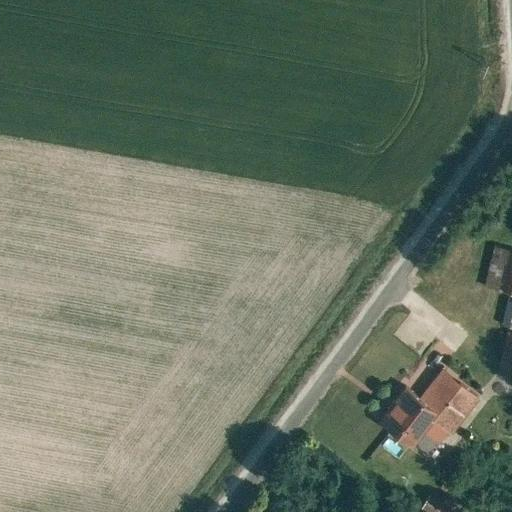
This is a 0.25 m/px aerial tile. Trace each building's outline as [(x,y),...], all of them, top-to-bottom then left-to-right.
[(511,290),(511,251),(497,248),(487,284),(511,290)] [(511,300),(503,328),(511,330),(511,300)] [(498,366),(511,369),(511,333),(507,333),(498,366)] [(441,393),(437,401),(449,408),(463,416),(466,418),(481,393),(451,376),(441,393)] [(407,412),(437,429),(444,417),(449,408),(437,401),(441,393),(424,383),(407,412)] [(449,408),(444,417),(458,425),(463,416),(449,408)]
